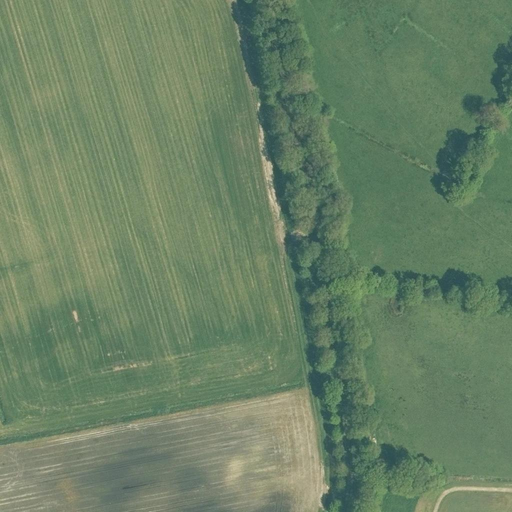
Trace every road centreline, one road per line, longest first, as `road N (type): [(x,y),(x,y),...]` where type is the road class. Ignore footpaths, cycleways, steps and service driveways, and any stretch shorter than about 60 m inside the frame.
road 1 (track): [(323,269),(263,0)]
road 2 (track): [(345,511),(346,432),(323,269)]
